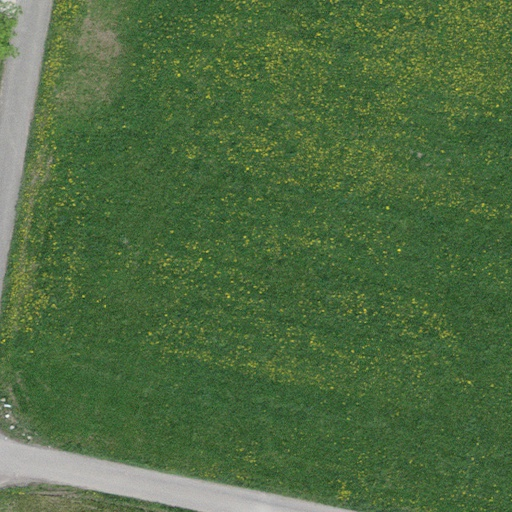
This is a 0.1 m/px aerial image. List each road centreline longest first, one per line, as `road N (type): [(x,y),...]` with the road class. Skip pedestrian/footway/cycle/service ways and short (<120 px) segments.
road 1 (unclassified): [(0,455),(274,511)]
road 2 (unclassified): [(0,237),(42,0)]
